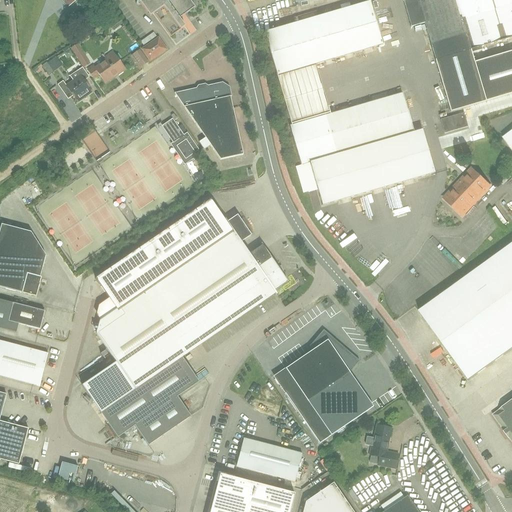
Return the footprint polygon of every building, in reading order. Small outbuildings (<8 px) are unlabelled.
[(137,0),(150,16),(154,14),(171,37),(185,27),(179,19),(195,7),(189,0),(137,0)] [(511,0),(411,0),(403,2),(411,28),(424,24),(435,61),(439,73),(443,86),(450,112),(472,106),(484,102),(485,102),(485,101),(511,93),(511,52),(475,63),(471,52),(481,50),(481,47),(511,38),(511,0)] [(400,40),(383,45),(383,43),(400,38),(390,5),(373,10),(371,2),(264,33),(277,76),(377,47),(379,53),(402,46),(400,40)] [(150,60),(166,50),(158,39),(143,49),(150,60)] [(89,64),(77,45),(72,48),(84,67),(89,64)] [(104,63),(115,76),(125,70),(112,52),(102,60),(104,63)] [(48,76),(53,72),(47,63),(42,66),(48,76)] [(104,63),(96,69),(94,66),(88,70),(94,78),(99,74),(105,83),(115,76),(104,63)] [(70,76),(74,82),(85,98),(92,92),(89,88),(84,81),(89,78),(89,77),(83,67),(77,71),(70,76)] [(77,103),(85,98),(74,82),(67,86),(63,81),(58,84),(68,99),(73,96),(77,103)] [(190,115),(233,110),(230,97),(232,97),(232,96),(230,96),(230,95),(228,88),(222,84),(207,87),(205,86),(204,88),(200,89),(199,88),(198,90),(178,94),(176,94),(175,93),(174,93),(190,115)] [(403,94),(325,116),(290,127),(301,166),(310,163),(322,206),(435,173),(423,130),(414,133),(403,94)] [(243,155),(233,110),(190,115),(205,138),(199,142),(204,150),(210,145),(220,160),(243,155)] [(464,114),(441,120),(444,133),(468,127),(464,114)] [(186,159),(192,155),(199,150),(187,133),(183,135),(172,119),(163,126),(186,159)] [(511,131),(504,137),(511,148),(511,245),(420,312),(469,381),(511,349),(511,131)] [(95,157),(108,150),(100,132),(86,138),(95,157)] [(194,178),(200,174),(192,162),(186,166),(194,178)] [(462,216),(490,186),(472,169),(444,199),(462,216)] [(372,222),(382,218),(374,195),(364,199),(372,222)] [(210,198),(94,278),(117,310),(100,321),(96,333),(116,362),(82,386),(117,438),(135,426),(148,446),(191,417),(177,397),(199,382),(182,357),(276,293),(274,290),(287,281),(263,246),(250,255),(233,231),(210,198)] [(247,210),(256,203),(252,198),(243,205),(247,210)] [(41,277),(40,277),(46,255),(31,232),(1,224),(0,228),(0,287),(22,293),(36,297),(41,277)] [(354,245),(360,242),(355,234),(349,237),(354,245)] [(348,239),(343,242),(348,251),(353,248),(348,239)] [(346,249),(342,252),(346,260),(351,257),(346,249)] [(352,257),(349,261),(356,267),(359,264),(352,257)] [(417,267),(433,287),(445,278),(429,258),(417,267)] [(0,328),(4,329),(6,321),(40,330),(45,311),(34,309),(0,299),(0,328)] [(314,320),(322,316),(318,310),(311,315),(314,320)] [(307,355),(285,369),(296,386),(285,394),(319,444),(373,407),(363,392),(358,395),(346,377),(357,364),(324,335),(307,355)] [(48,354),(12,344),(0,340),(0,376),(39,387),(48,354)] [(504,380),(511,374),(511,372),(510,370),(501,376),(504,380)] [(0,392),(0,459),(19,465),(28,429),(0,421),(0,418),(6,394),(0,392)] [(510,438),(511,441),(511,401),(502,408),(502,409),(493,415),(502,428),(510,438)] [(377,426),(375,439),(367,437),(366,445),(373,446),(373,448),(372,447),(370,456),(380,457),(379,465),(396,468),(399,454),(387,452),(391,428),(377,426)] [(243,438),(236,466),(295,482),(302,454),(243,438)] [(77,464),(61,460),(58,476),(73,479),(77,464)] [(326,460),(322,462),(328,473),(332,471),(326,460)] [(227,476),(227,474),(218,472),(216,482),(218,483),(214,495),(209,511),(290,511),(295,494),(239,480),(227,476)] [(353,511),(333,483),(305,502),(302,511),(353,511)] [(418,511),(407,496),(383,511),(418,511)]
